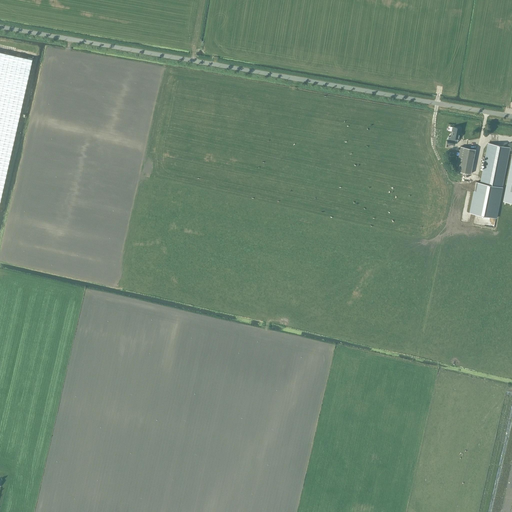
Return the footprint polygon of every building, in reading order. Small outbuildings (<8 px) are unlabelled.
[(0,203),(33,59),(0,51),(0,203)] [(455,138),(458,139),(459,132),(460,133),(461,128),(460,128),(460,127),(458,127),(457,127),(453,126),(452,131),(452,130),(451,137),(450,136),(449,140),(447,139),(447,143),(453,145),(454,141),(455,138)] [(480,183),(476,182),(469,213),(495,218),(509,147),(488,143),(484,161),(485,161),(480,183)] [(460,146),(458,160),(456,171),(470,174),(475,149),(460,146)] [(511,158),(506,189),(503,201),(511,202),(511,158)]
